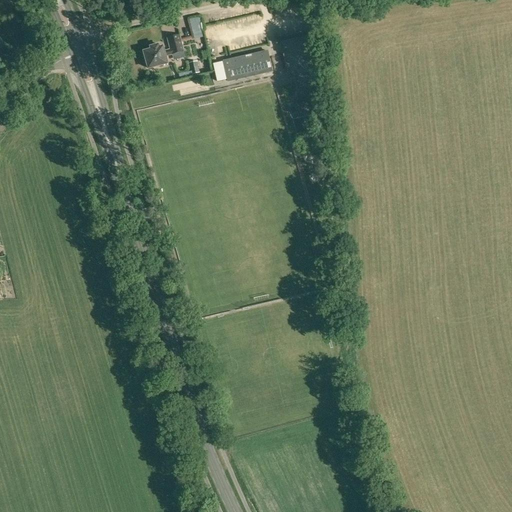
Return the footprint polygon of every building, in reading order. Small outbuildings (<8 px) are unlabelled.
[(193,39),(203,36),(200,23),(189,25),(193,39)] [(172,56),(184,52),(181,40),(180,35),(167,38),(170,51),(164,52),(163,47),(159,48),(158,45),(151,47),(152,50),(144,52),(149,68),(167,63),(166,57),(172,56)] [(315,49),(313,35),(282,42),(284,49),(282,50),(288,75),(292,74),(298,97),(296,97),(300,116),(316,112),(312,95),(313,94),(312,87),(310,77),(319,76),(317,68),(319,67),(315,49)] [(272,72),(267,51),(224,61),(228,80),(228,82),(272,72)] [(228,80),(224,61),(214,64),(215,71),(216,72),(218,82),(228,80)] [(199,73),(197,62),(189,63),(192,74),(199,73)]
